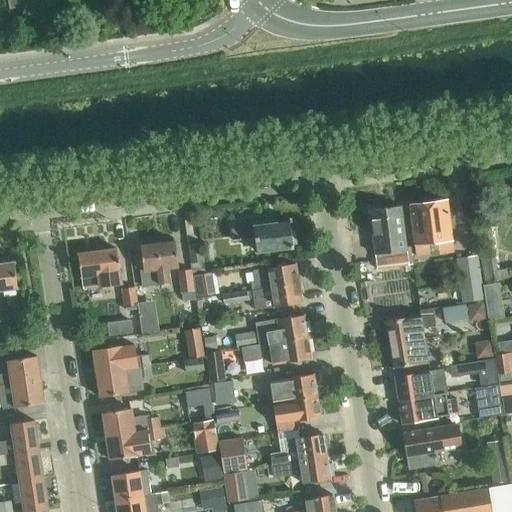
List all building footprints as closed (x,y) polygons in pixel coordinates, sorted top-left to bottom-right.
[(429,199),(410,202),(413,230),(415,243),(423,242),(434,241),(440,240),(453,239),(451,228),(455,228),(453,216),(451,217),(448,197),(429,199)] [(376,253),(378,270),(409,267),(402,203),(370,207),(376,253)] [(231,227),(233,239),(256,235),(258,250),(294,245),(290,219),(231,227)] [(475,225),(483,272),(497,270),(490,223),(475,225)] [(141,244),(144,268),(140,269),(142,285),(169,281),(167,266),(178,265),(175,240),(141,244)] [(188,244),(192,263),(204,261),(201,242),(188,244)] [(78,253),(82,275),(83,287),(99,284),(100,285),(122,282),(117,247),(78,253)] [(483,300),(477,255),(456,258),(462,302),(483,300)] [(0,263),(0,289),(19,287),(15,261),(0,263)] [(251,281),(252,289),(299,281),(296,262),(268,266),(268,267),(252,270),(254,281),(251,281)] [(511,268),(497,270),(483,272),(484,283),(510,279),(510,277),(511,276),(511,268)] [(192,269),(177,271),(181,293),(194,291),(196,290),(194,274),(192,269)] [(208,272),(194,274),(196,290),(197,298),(212,296),(208,272)] [(307,300),(319,299),(317,278),(304,280),(307,300)] [(299,281),(252,289),(223,294),(224,302),(254,297),(256,308),(302,301),(299,281)] [(500,283),(485,285),(488,300),(502,298),(500,283)] [(138,305),(136,286),(122,288),(125,307),(138,305)] [(486,319),(483,302),(467,305),(470,322),(486,319)] [(386,319),(390,343),(426,340),(424,325),(434,323),(432,305),(419,307),(420,314),(386,319)] [(126,313),(124,314),(126,329),(140,327),(138,312),(126,313)] [(238,345),(239,347),(307,335),(304,313),(267,319),(255,321),(257,330),(255,330),(255,331),(234,335),(236,345),(238,345)] [(200,328),(185,331),(189,357),(204,355),(200,328)] [(307,335),(239,347),(241,360),(270,355),(271,363),(311,357),(307,335)] [(214,336),(203,338),(205,350),(216,348),(214,336)] [(482,340),(476,349),(477,358),(493,355),(491,339),(482,340)] [(426,340),(390,343),(394,366),(429,361),(426,340)] [(315,346),(319,359),(331,355),(327,342),(315,346)] [(121,344),(93,348),(97,372),(144,364),(150,363),(148,353),(142,354),(123,357),(121,344)] [(221,349),(205,352),(207,366),(223,364),(221,349)] [(495,357),(498,374),(511,372),(508,353),(495,354),(495,357)] [(0,384),(41,378),(37,355),(8,359),(11,375),(0,376),(0,384)] [(495,357),(482,359),(485,384),(499,382),(498,374),(495,357)] [(184,360),(186,373),(204,371),(202,358),(184,360)] [(246,372),(268,373),(268,362),(247,361),(246,372)] [(144,364),(97,372),(100,395),(141,389),(139,376),(151,374),(150,363),(144,364)] [(395,375),(398,397),(434,391),(430,370),(395,375)] [(273,401),(281,400),(317,395),(313,373),(270,380),(273,401)] [(41,378),(0,384),(0,394),(2,395),(4,408),(16,406),(45,402),(41,378)] [(231,381),(213,384),(216,406),(235,403),(231,381)] [(485,384),(475,385),(477,401),(480,418),(504,415),(501,397),(499,382),(485,384)] [(209,386),(185,390),(188,407),(204,405),(205,416),(214,415),(213,403),(211,403),(209,386)] [(434,391),(398,397),(403,423),(438,417),(434,391)] [(273,401),(273,402),(278,430),(294,427),(293,421),(320,416),(320,413),(323,413),(321,400),(318,401),(317,395),(281,400),(273,401)] [(511,395),(501,397),(504,415),(511,413),(511,395)] [(102,411),(106,435),(159,427),(158,416),(146,418),(145,414),(132,416),(131,407),(102,411)] [(227,411),(215,413),(216,422),(228,421),(227,411)] [(196,435),(194,436),(196,452),(220,449),(218,432),(217,432),(214,418),(194,421),(196,435)] [(0,443),(0,454),(39,448),(35,419),(11,423),(14,442),(2,444),(0,443)] [(440,462),(438,446),(460,442),(458,423),(404,432),(409,467),(440,462)] [(159,427),(106,435),(110,458),(152,452),(150,438),(161,437),(159,427)] [(270,452),(272,464),(326,455),(323,432),(295,436),(285,438),(287,449),(270,452)] [(502,439),(486,441),(489,461),(505,459),(502,439)] [(243,440),(221,443),(225,470),(247,467),(243,440)] [(39,448),(0,454),(0,465),(17,463),(20,482),(44,478),(39,448)] [(220,454),(203,457),(207,482),(224,479),(220,454)] [(326,455),(272,464),(274,475),(301,471),(303,481),(330,477),(330,476),(334,475),(332,463),(328,464),(326,455)] [(112,474),(116,499),(167,491),(166,481),(154,482),(155,493),(143,495),(141,481),(149,480),(148,469),(112,474)] [(243,470),(224,473),(228,502),(248,498),(243,470)] [(20,482),(24,510),(48,506),(44,478),(20,482)] [(492,487),(441,495),(444,511),(511,511),(511,482),(492,486),(492,487)] [(222,485),(207,484),(206,498),(221,499),(222,485)] [(398,511),(413,511),(411,485),(396,486),(398,511)] [(167,491),(116,499),(117,511),(157,511),(156,503),(169,501),(167,491)] [(291,511),(282,511),(335,511),(332,493),(305,497),(307,508),(291,511)] [(444,511),(441,495),(415,500),(416,511),(444,511)] [(0,502),(0,511),(12,511),(11,501),(0,502)]
